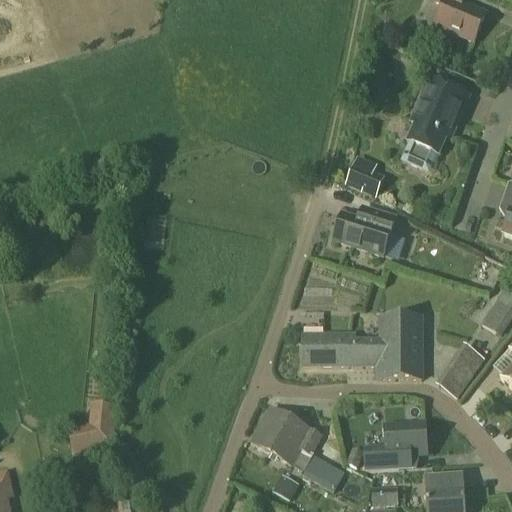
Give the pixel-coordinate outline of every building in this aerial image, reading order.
[(444,8),(435,29),(474,46),(486,17),(462,7),(464,0),(432,0),(431,3),(444,8)] [(451,143),(461,120),(470,99),(430,82),(411,125),(415,127),(407,145),(409,146),(401,165),(428,177),(437,158),(439,159),(447,141),(451,143)] [(345,189),(375,202),(384,181),(373,176),(376,168),(357,160),(345,189)] [(511,217),(503,238),(511,241),(511,202),(504,200),(499,213),(511,217)] [(383,260),(389,244),(396,222),(372,215),(368,228),(342,220),(334,244),(383,260)] [(500,339),(511,322),(511,298),(504,294),(488,317),(481,327),(500,339)] [(377,371),(376,371),(376,384),(422,384),(422,322),(380,322),(380,344),(377,344),(377,371)] [(377,371),(377,344),(355,344),(355,337),(302,338),(303,371),(376,371),(377,371)] [(457,404),(484,363),(463,348),(435,389),(457,404)] [(511,355),(511,368),(500,381),(511,392),(511,349),(509,353),(511,355)] [(88,429),(68,434),(74,459),(113,450),(117,411),(91,408),(88,429)] [(300,455),(311,435),(271,413),(252,447),(291,468),(300,455)] [(398,474),(397,460),(425,458),(424,429),(385,431),(387,459),(365,460),(366,476),(398,474)] [(312,434),(311,435),(300,455),(310,461),(322,440),(312,434)] [(282,477),(273,494),(291,504),(300,488),(282,477)] [(427,511),(463,511),(462,480),(425,482),(427,511)] [(0,511),(16,511),(11,489),(0,491),(0,511)] [(372,511),(398,509),(397,491),(371,493),(372,511)]
